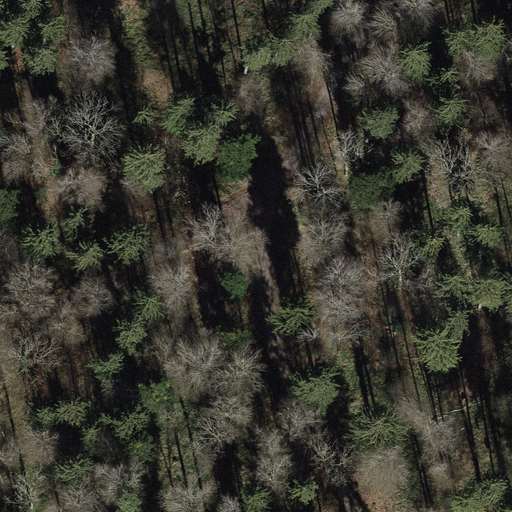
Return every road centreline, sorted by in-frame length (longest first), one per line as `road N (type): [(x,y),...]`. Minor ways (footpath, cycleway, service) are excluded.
road 1 (track): [(292,180),(262,262),(275,342),(361,511)]
road 2 (track): [(292,180),(219,216),(0,369)]
road 3 (track): [(370,19),(292,180)]
